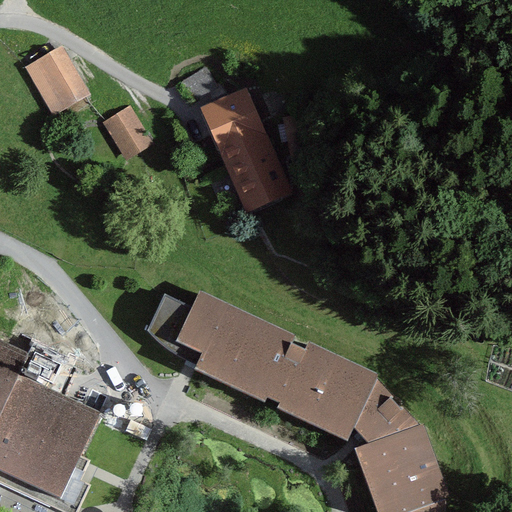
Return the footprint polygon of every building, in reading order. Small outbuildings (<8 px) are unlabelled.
[(85,93),(61,51),(41,63),(42,65),(30,72),(48,102),(52,100),(57,110),(85,93)] [(184,83),(194,97),(216,84),(205,70),(184,83)] [(243,96),(209,111),(231,162),(265,147),(243,96)] [(129,158),(150,145),(128,108),(106,121),(129,158)] [(313,160),(305,116),(287,120),(296,164),(313,160)] [(265,147),(231,162),(250,204),(289,187),(270,145),(265,147)] [(347,442),(353,428),(375,382),(377,378),(198,294),(192,308),(164,295),(147,331),(156,340),(175,355),(197,365),(194,370),(265,403),(267,398),(279,404),(277,409),(347,442)] [(0,470),(60,499),(100,416),(18,377),(27,358),(0,344),(0,470)] [(24,375),(37,381),(48,357),(35,351),(24,375)] [(353,428),(368,444),(416,426),(375,382),(353,428)] [(376,511),(408,511),(443,500),(447,498),(420,425),(416,426),(368,444),(354,449),(376,511)] [(408,511),(441,511),(443,500),(408,511)]
